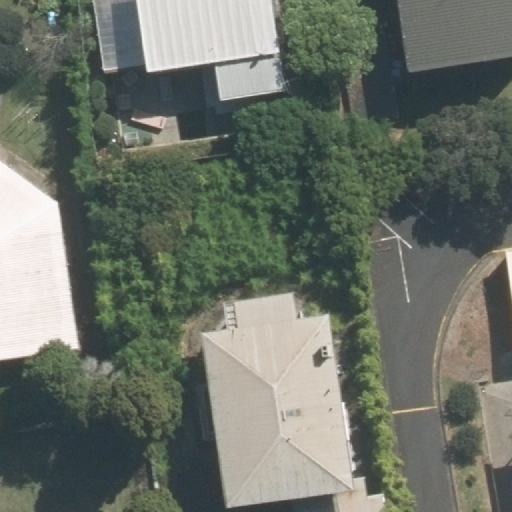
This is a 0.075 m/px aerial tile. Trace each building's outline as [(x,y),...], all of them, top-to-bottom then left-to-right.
[(137,0),(150,81),(219,70),(225,112),(266,107),(288,103),(273,0),(137,0)] [(511,0),(402,0),(415,81),(511,66),(511,0)] [(335,34),(348,120),(394,113),(381,27),(335,34)] [(60,201),(0,155),(0,358),(78,349),(60,201)] [(388,511),(387,504),(368,507),(365,486),(350,488),(324,328),(312,329),(311,318),(292,320),(289,305),(224,316),(228,344),(205,348),(232,511),(388,511)]
